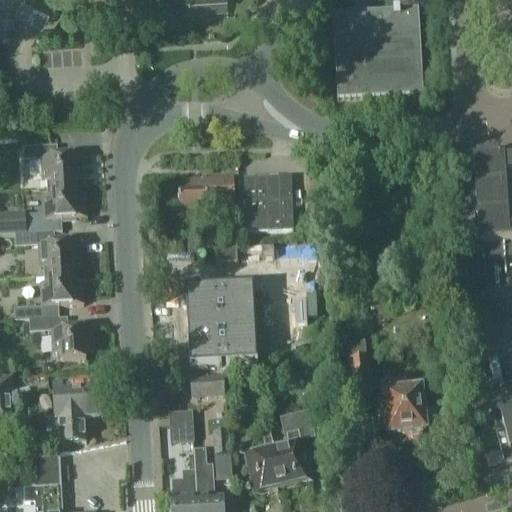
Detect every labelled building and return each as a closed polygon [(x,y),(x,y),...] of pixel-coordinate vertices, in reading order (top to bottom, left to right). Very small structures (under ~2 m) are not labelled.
[(0,0),(0,35),(9,35),(13,27),(19,27),(22,26),(33,0),(0,0)] [(188,0),(189,11),(227,9),(226,0),(188,0)] [(338,102),(423,97),(419,11),(333,16),(338,102)] [(49,191),(76,190),(75,182),(84,181),(83,158),(59,159),(58,148),(24,149),(25,162),(42,161),(44,184),(49,184),(49,191)] [(511,158),(473,162),(473,170),(478,247),(483,248),(486,294),(511,291),(511,158)] [(291,177),(243,179),(245,236),(293,234),(291,177)] [(180,213),(209,211),(208,202),(234,201),(234,180),(185,182),(186,190),(179,190),(180,213)] [(20,235),(54,234),(62,233),(61,222),(86,220),(85,198),(76,198),(76,190),(49,191),(49,199),(44,200),(46,222),(20,224),(20,235)] [(47,278),(73,276),(72,268),(81,268),(80,245),(55,246),(54,234),(20,235),(15,236),(16,248),(41,246),(42,270),(46,270),(47,278)] [(321,246),(274,248),(275,259),(307,258),(307,263),(322,262),(321,246)] [(274,249),(262,249),(262,261),(274,260),(274,249)] [(236,251),(215,253),(216,266),(237,264),(236,251)] [(15,322),(30,321),(58,320),(57,308),(84,307),(82,283),(73,284),(73,276),(47,278),(47,285),(43,285),(44,309),(14,310),(15,322)] [(253,289),(186,293),(190,370),(257,366),(253,289)] [(58,320),(30,321),(31,334),(51,333),(52,356),(56,356),(57,365),(86,363),(85,354),(94,353),(92,330),(68,331),(67,319),(58,320)] [(352,398),(370,397),(367,359),(350,361),(352,398)] [(0,431),(15,430),(11,378),(0,378),(0,431)] [(226,380),(226,406),(236,405),(235,379),(226,380)] [(190,402),(224,400),(222,381),(189,384),(190,402)] [(84,418),(102,417),(100,388),(53,391),(55,420),(58,419),(84,418)] [(404,394),(403,389),(385,391),(385,396),(384,397),(385,409),(380,409),(382,425),(387,425),(388,437),(426,433),(425,430),(438,428),(436,412),(423,413),(421,392),(404,394)] [(505,466),(511,463),(511,404),(490,410),(505,466)] [(170,447),(194,445),(192,414),(168,416),(170,447)] [(274,453),(283,490),(310,483),(307,472),(309,471),(306,457),(304,457),(302,447),(315,444),(308,416),(281,423),(287,450),(274,453)] [(85,444),(84,418),(58,419),(59,445),(85,444)] [(283,490),(274,453),(269,430),(256,433),(262,456),(247,460),(256,496),(283,490)] [(216,486),(232,484),(229,435),(212,436),(216,486)] [(223,511),(223,498),(214,499),(212,467),(205,468),(204,451),(195,452),(196,472),(198,500),(198,511),(223,511)] [(198,511),(198,500),(196,472),(183,472),(184,482),(173,482),(174,501),(171,502),(171,511),(198,511)] [(61,511),(60,488),(34,490),(35,511),(61,511)]
